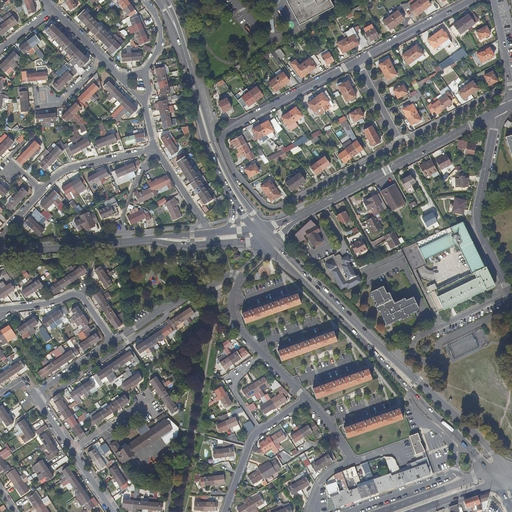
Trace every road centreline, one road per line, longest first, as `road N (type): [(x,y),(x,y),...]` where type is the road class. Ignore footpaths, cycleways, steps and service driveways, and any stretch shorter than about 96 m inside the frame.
road 1 (residential): [(400,142),(276,208),(232,168),(221,142),(228,128),(357,60)]
road 2 (secondary): [(505,469),(273,240)]
road 3 (secondary): [(263,241),(490,473)]
road 4 (residential): [(497,112),(298,217)]
road 5 (residential): [(497,112),(476,215),(511,299)]
road 6 (secondary): [(263,228),(216,151),(185,55)]
road 7 (residential): [(263,354),(239,329),(230,304),(239,279),(232,274),(166,307)]
road 8 (residential): [(166,307),(163,318),(39,403)]
road 9 (secondary): [(185,55),(206,144),(234,203)]
road 10 (secondary): [(148,239),(0,254)]
road 11 (residential): [(112,342),(78,295),(4,309)]
road 12 (residential): [(357,60),(471,0)]
road 13 (residential): [(154,149),(72,167),(40,191)]
